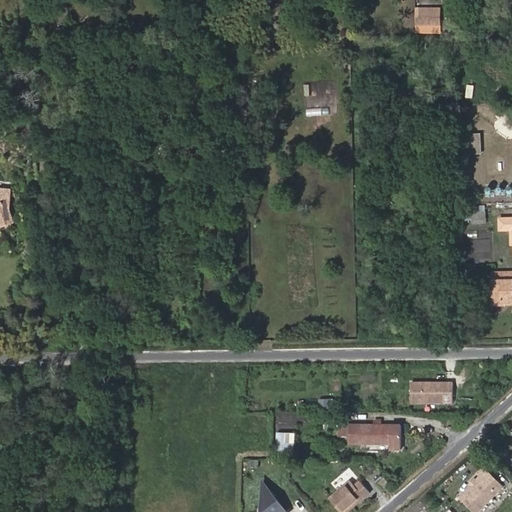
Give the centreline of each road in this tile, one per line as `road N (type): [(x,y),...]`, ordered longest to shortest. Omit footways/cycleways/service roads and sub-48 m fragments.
road 1 (residential): [(0,359),(511,354)]
road 2 (residential): [(511,401),(386,511)]
